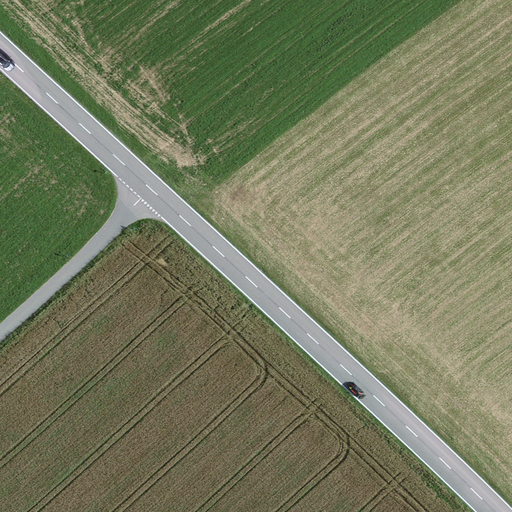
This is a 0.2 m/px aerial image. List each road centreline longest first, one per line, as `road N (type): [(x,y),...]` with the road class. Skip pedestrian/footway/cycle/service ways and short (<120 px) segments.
road 1 (secondary): [(494,511),(150,188)]
road 2 (unclassified): [(150,188),(0,332)]
road 3 (secondary): [(150,188),(0,50)]
